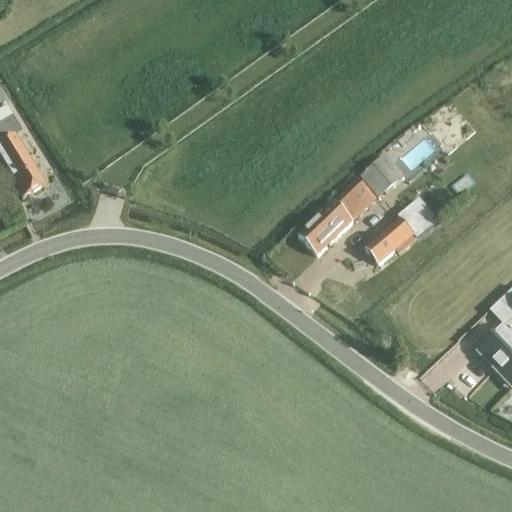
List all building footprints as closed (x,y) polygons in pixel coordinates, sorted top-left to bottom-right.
[(12,120),(0,127),(0,165),(22,202),(44,188),(14,139),(22,135),(12,120)] [(360,180),(379,202),(405,180),(386,158),(360,180)] [(298,239),(317,259),(353,224),(376,202),(356,180),(332,203),(334,205),(298,239)] [(364,251),(379,268),(414,238),(416,241),(437,224),(420,204),(364,251)] [(479,354),(511,389),(511,302),(505,309),(511,316),(511,326),(507,331),(505,329),(479,354)]
